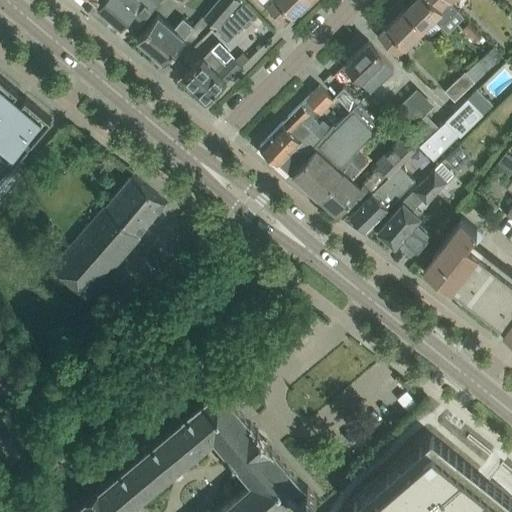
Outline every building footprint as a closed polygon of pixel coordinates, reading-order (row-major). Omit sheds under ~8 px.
[(143,0),(102,0),(97,5),(121,26),(143,0)] [(215,0),(202,15),(215,26),(237,0),(215,0)] [(229,38),(256,11),(245,0),(218,27),(229,38)] [(284,23),(306,0),(265,0),(263,2),(284,23)] [(457,8),(451,2),(451,3),(447,0),(412,0),(404,8),(423,28),(429,35),(457,8)] [(406,45),(423,28),(404,8),(377,35),(398,55),(407,46),(406,45)] [(478,14),(472,21),(484,33),(491,26),(478,14)] [(165,59),(192,27),(181,18),(172,29),(155,15),(137,36),(143,41),(143,44),(148,49),(151,48),(165,59)] [(369,71),(378,81),(394,66),(369,39),(346,61),(362,78),(369,71)] [(465,70),(464,70),(474,80),(502,55),(493,45),(466,70),(465,70)] [(205,57),(203,55),(182,76),(194,89),(194,93),(199,98),(203,97),(206,100),(227,79),(226,78),(241,64),(233,55),(224,63),(211,50),(205,57)] [(511,60),(509,57),(493,74),(507,86),(511,80),(511,60)] [(455,98),(474,80),(464,70),(445,88),(455,98)] [(25,95),(25,96),(21,100),(14,94),(18,89),(0,74),(0,149),(14,161),(51,117),(25,95)] [(420,88),(432,99),(440,91),(428,80),(420,88)] [(317,118),(315,116),(333,98),(321,85),(319,83),(282,120),(260,144),(290,171),(312,145),(327,129),(317,118)] [(336,96),(350,110),(359,102),(344,87),(336,96)] [(419,144),(434,157),(458,132),(459,134),(491,103),(477,88),(438,124),(419,144)] [(357,147),(365,140),(381,123),(360,101),(359,102),(350,110),(336,125),(333,122),(327,129),(312,145),(315,148),(293,173),(320,197),(343,170),(357,147)] [(349,213),(400,164),(419,144),(438,124),(426,112),(375,160),(380,164),(364,181),(361,184),(343,206),(349,213)] [(343,206),(361,184),(353,178),(372,157),(364,150),(370,144),(365,140),(357,147),(343,170),(320,197),(337,212),(343,206)] [(506,150),(498,160),(503,164),(511,154),(506,150)] [(402,200),(377,228),(379,230),(379,234),(385,239),(388,238),(395,243),(399,238),(413,251),(430,231),(416,219),(420,214),(413,207),(423,197),(426,200),(447,179),(453,173),(441,160),(434,167),(402,199),(402,200)] [(498,160),(490,171),(496,176),(503,175),(507,169),(498,160)] [(416,179),(400,164),(349,213),(365,228),(390,206),(388,205),(416,179)] [(132,172),(131,173),(53,266),(87,295),(128,249),(125,247),(165,199),(132,172)] [(0,199),(14,182),(4,174),(0,178),(0,199)] [(425,263),(504,325),(503,327),(511,333),(511,277),(471,246),(475,241),(482,231),(462,215),(425,263)] [(0,388),(2,388),(0,385),(8,379),(10,382),(11,382),(9,379),(13,377),(0,356),(0,388)] [(275,511),(293,496),(303,507),(317,496),(307,485),(306,486),(220,385),(69,511),(275,511)] [(161,386),(152,393),(156,397),(160,397),(166,392),(161,386)] [(511,511),(511,498),(488,479),(476,470),(432,434),(431,434),(430,436),(419,445),(420,446),(424,451),(406,468),(400,461),(388,472),(386,473),(392,479),(384,486),(377,492),(372,487),(368,490),(356,500),(354,502),(362,511),(511,511)]
